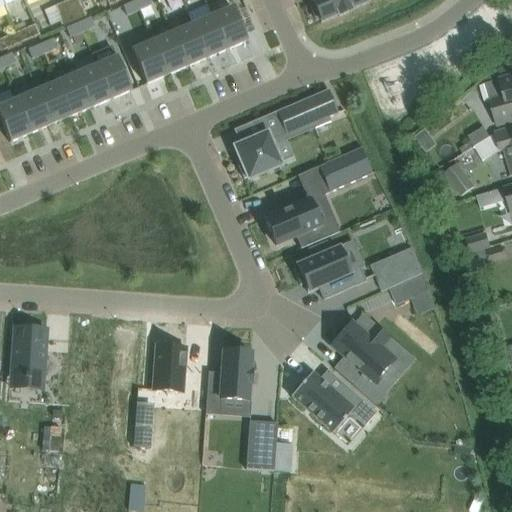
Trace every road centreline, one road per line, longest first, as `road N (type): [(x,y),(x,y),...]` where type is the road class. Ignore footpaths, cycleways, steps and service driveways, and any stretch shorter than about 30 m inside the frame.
road 1 (residential): [(0,294),(240,305),(251,291),(248,269),(187,125)]
road 2 (residential): [(0,202),(187,125)]
road 3 (residential): [(309,77),(443,25),(472,0)]
road 4 (residential): [(187,125),(309,77)]
